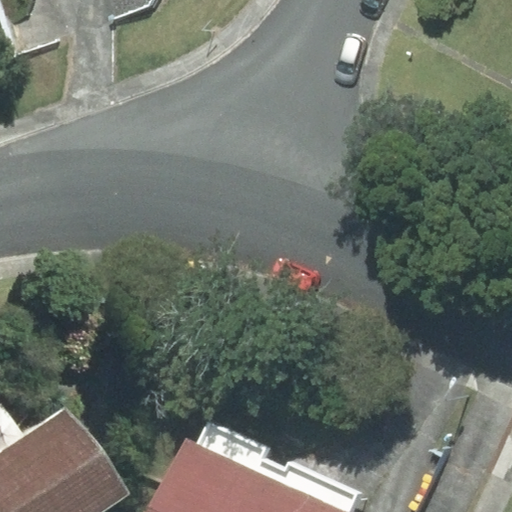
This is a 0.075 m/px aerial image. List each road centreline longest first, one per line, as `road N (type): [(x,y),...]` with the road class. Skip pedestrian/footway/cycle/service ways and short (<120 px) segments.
road 1 (residential): [(237,197),(315,224),(511,321)]
road 2 (residential): [(0,206),(89,186),(237,197)]
road 3 (residential): [(237,197),(336,0)]
